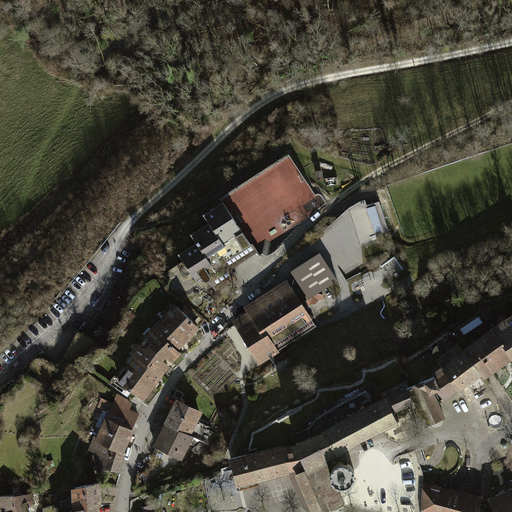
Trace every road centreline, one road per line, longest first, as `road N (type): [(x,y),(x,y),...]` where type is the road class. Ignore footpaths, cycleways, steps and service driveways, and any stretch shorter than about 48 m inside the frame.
road 1 (track): [(104,276),(127,231),(272,93),(511,41)]
road 2 (residential): [(336,199),(253,281),(153,408),(123,511)]
road 3 (track): [(511,107),(336,199)]
road 4 (unclassified): [(0,381),(104,276)]
